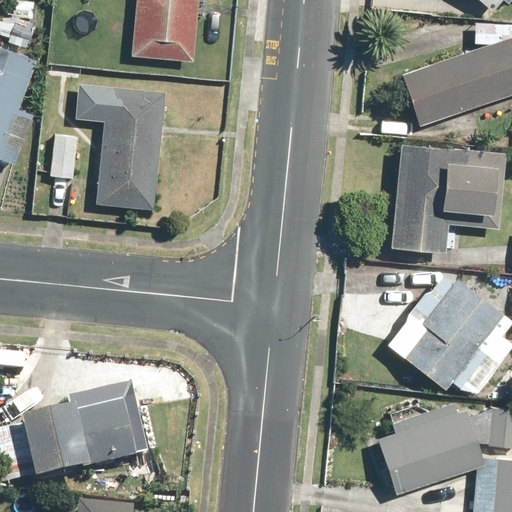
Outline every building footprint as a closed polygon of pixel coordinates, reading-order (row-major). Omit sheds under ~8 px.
[(143,0),(137,50),(188,56),(195,0),(143,0)] [(416,76),(431,117),(511,87),(511,66),(504,45),(416,76)] [(0,49),(0,148),(36,65),(0,49)] [(99,204),(154,208),(162,93),(107,89),(99,204)] [(79,136),(55,134),(51,176),(76,178),(79,136)] [(503,160),(454,156),(454,153),(402,149),(394,241),(446,245),(448,216),(498,220),(503,160)] [(395,339),(449,381),(498,319),(443,277),(395,339)] [(33,421),(44,475),(128,458),(117,404),(33,421)] [(511,408),(496,407),(492,444),(511,446),(511,408)] [(388,434),(405,491),(481,467),(464,411),(388,434)] [(511,511),(511,459),(503,459),(498,511),(511,511)]
